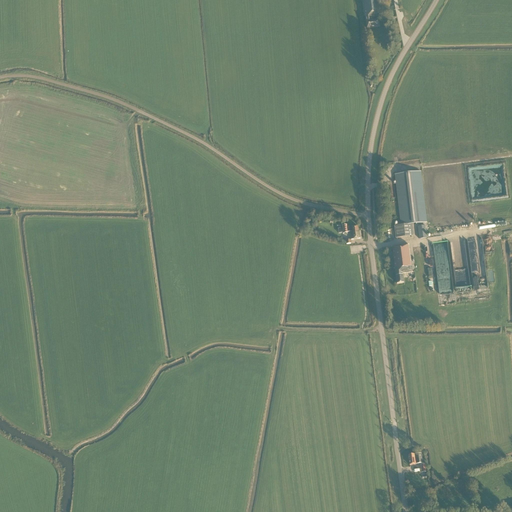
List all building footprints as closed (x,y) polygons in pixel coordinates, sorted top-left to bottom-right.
[(361,0),(362,0),(364,16),(365,16),(367,29),(380,27),(379,20),(373,21),(373,19),(381,17),(381,18),(383,18),(382,16),(379,0),(357,0),(357,1),(361,0)] [(413,236),(412,225),(427,223),(421,172),(395,175),(401,226),(394,227),(395,239),(413,236)] [(340,229),(338,229),(339,234),(341,233),(343,233),(343,234),(348,234),(348,233),(350,232),(351,240),(360,239),(359,232),(358,232),(357,227),(350,228),(347,228),(347,225),(342,226),(342,229),(340,229)] [(418,227),(419,240),(427,239),(426,226),(418,227)] [(395,269),(397,284),(404,284),(402,274),(412,273),(409,245),(391,247),(394,269),(395,269)] [(450,265),(435,267),(437,283),(439,282),(439,285),(442,284),(441,277),(447,276),(447,279),(450,279),(449,273),(451,273),(450,265)] [(455,305),(455,297),(442,297),(443,306),(455,305)] [(408,456),(410,466),(423,464),(421,454),(408,456)]
